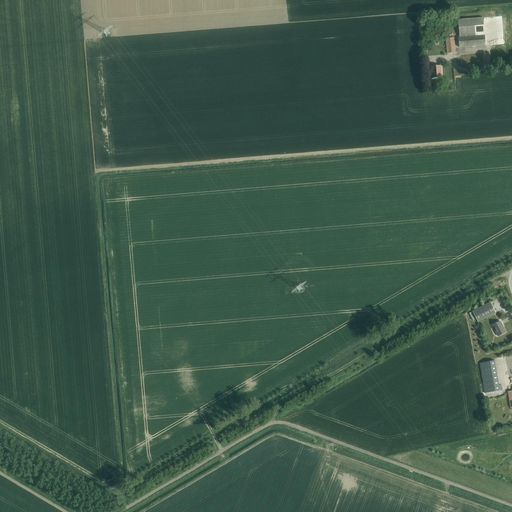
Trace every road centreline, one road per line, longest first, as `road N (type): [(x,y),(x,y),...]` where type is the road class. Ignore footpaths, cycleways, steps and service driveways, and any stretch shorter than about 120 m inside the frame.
road 1 (track): [(273,421),(283,401),(511,269)]
road 2 (track): [(511,506),(273,421)]
road 3 (track): [(273,421),(124,511)]
